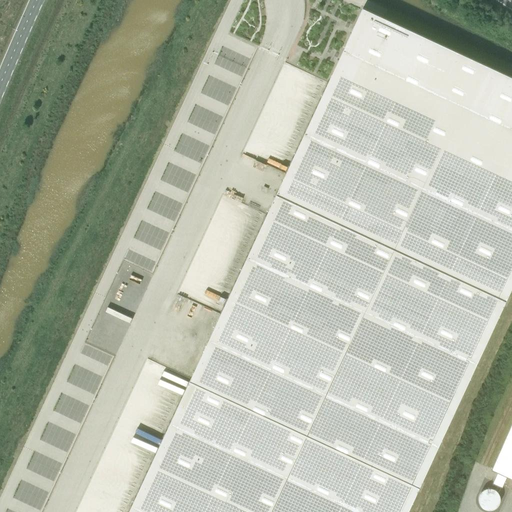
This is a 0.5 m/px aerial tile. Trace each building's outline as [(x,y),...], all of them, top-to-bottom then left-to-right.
[(511,77),(363,9),(277,193),(507,299),(511,287),(511,77)] [(494,327),(507,299),(277,193),(273,203),(190,380),(420,486),(494,327)] [(129,511),(407,511),(420,486),(190,380),(182,398),(129,511)] [(511,422),(491,469),(498,472),(492,484),(502,489),(508,476),(511,478),(511,422)] [(497,505),(495,488),(481,490),(483,507),(497,505)]
